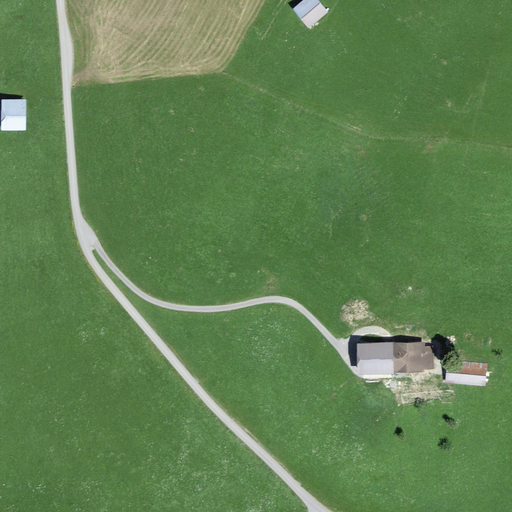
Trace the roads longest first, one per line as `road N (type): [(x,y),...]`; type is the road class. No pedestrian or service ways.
road 1 (unclassified): [(60,0),(85,254),(223,416),(319,511)]
road 2 (unknown): [(362,383),(291,308),(217,316),(159,310),(129,289),(98,249),(84,248)]
